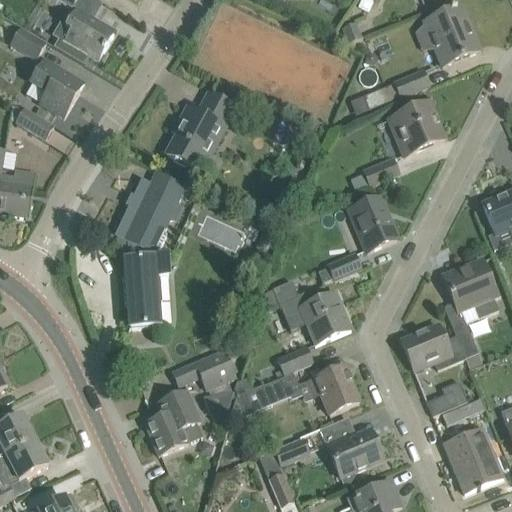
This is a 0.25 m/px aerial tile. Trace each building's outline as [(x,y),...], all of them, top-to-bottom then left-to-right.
[(55,0),(72,10),(78,0),(55,0)] [(462,10),(429,23),(440,50),(435,52),(442,70),(480,54),(462,10)] [(60,25),(52,39),(59,42),(54,50),(83,68),(88,59),(98,65),(114,39),(103,33),(106,28),(89,18),(78,12),(68,30),(60,25)] [(356,25),(342,31),(348,46),(362,40),(356,25)] [(36,64),(47,46),(21,30),(10,47),(36,64)] [(74,81),(57,71),(44,63),(30,86),(46,95),(39,107),(64,121),(80,95),(70,89),(74,81)] [(351,106),(358,121),(429,90),(423,75),(351,106)] [(237,112),(226,106),(208,97),(198,116),(187,111),(179,126),(182,128),(166,158),(184,168),(199,176),(208,159),(212,162),(237,112)] [(389,123),(396,142),(404,160),(445,144),(429,107),(389,123)] [(54,131),(37,120),(23,112),(15,126),(45,144),(54,131)] [(365,175),(371,189),(398,178),(392,163),(365,175)] [(0,178),(0,217),(29,222),(36,176),(15,173),(13,181),(1,179),(0,178)] [(128,248),(152,259),(152,255),(153,255),(155,250),(156,251),(161,250),(167,237),(164,233),(163,233),(169,221),(170,222),(177,221),(181,214),(177,208),(175,207),(184,188),(156,175),(151,186),(143,183),(116,238),(127,243),(128,248)] [(511,196),(483,209),(495,237),(507,232),(511,243),(511,196)] [(349,215),(359,238),(366,256),(398,243),(380,201),(349,215)] [(265,227),(261,237),(274,242),(278,233),(265,227)] [(152,261),(152,259),(128,248),(129,263),(125,263),(130,331),(159,329),(156,280),(169,280),(167,260),(152,261)] [(329,271),(317,276),(322,287),(334,282),(335,285),(361,274),(354,258),(328,269),(329,271)] [(497,299),(490,282),(482,264),(443,280),(458,315),(475,308),(480,321),(499,313),(494,300),(497,299)] [(291,285),(273,293),(291,334),(307,327),(316,349),(333,342),(351,334),(335,297),(317,305),(310,308),(306,296),(297,300),(291,285)] [(456,340),(466,364),(480,358),(466,326),(453,332),(456,340)] [(456,340),(445,345),(438,329),(401,344),(414,376),(435,367),(438,376),(466,364),(456,340)] [(279,382),(293,376),(292,375),(312,367),(306,352),(278,364),(282,374),(276,376),(279,382)] [(225,353),(193,366),(206,395),(207,395),(209,399),(232,396),(228,385),(237,381),(225,353)] [(330,419),(340,414),(359,407),(344,371),(307,387),(313,401),(321,397),(330,419)] [(292,403),(302,399),(293,376),(279,382),(253,392),(236,399),(230,423),(244,418),(291,400),(292,403)] [(433,422),(468,406),(459,386),(442,393),(444,398),(426,406),(433,422)] [(163,420),(145,428),(159,460),(177,452),(203,441),(196,427),(201,425),(187,395),(176,400),(157,407),(163,420)] [(209,399),(203,400),(212,422),(225,425),(233,396),(232,396),(209,399)] [(479,402),(466,408),(472,420),(485,414),(479,402)] [(511,410),(500,415),(511,442),(511,443),(511,410)] [(0,447),(6,459),(35,444),(22,419),(5,428),(0,430),(0,447)] [(503,482),(495,463),(482,433),(444,449),(465,498),(476,493),(477,494),(481,493),(480,491),(503,482)] [(346,441),(327,449),(346,493),(359,487),(355,476),(383,464),(370,434),(347,444),(346,441)] [(280,471),(309,459),(302,441),(273,453),(280,471)] [(19,484),(30,478),(48,469),(35,444),(6,459),(0,462),(0,477),(12,472),(19,484)] [(280,511),(294,506),(280,471),(266,477),(280,511)] [(364,497),(348,504),(350,511),(396,511),(402,510),(392,485),(373,493),(364,497)] [(0,508),(14,501),(7,488),(0,492),(0,508)] [(69,511),(64,501),(43,511),(69,511)]
